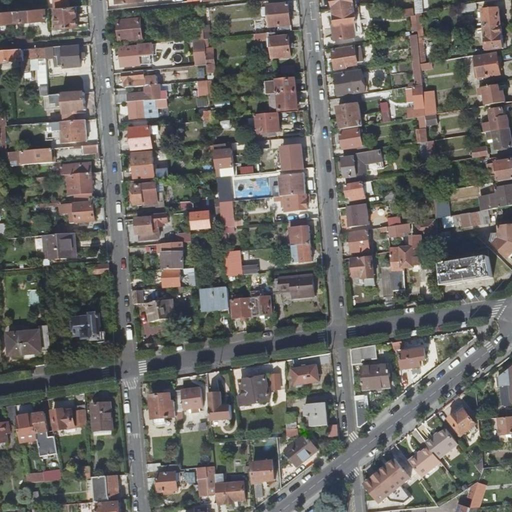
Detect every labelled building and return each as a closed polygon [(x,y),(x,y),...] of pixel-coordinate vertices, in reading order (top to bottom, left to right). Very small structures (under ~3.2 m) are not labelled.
[(55,0),(56,8),(58,8),(70,7),(69,0),(55,0)] [(356,7),(354,0),(333,0),(335,11),(356,7)] [(423,13),(425,13),(423,0),(415,0),(417,14),(423,13)] [(275,32),(291,31),(289,4),(267,6),(269,28),(275,27),(275,32)] [(478,11),(477,4),(462,6),(463,13),(478,11)] [(70,7),(58,8),(59,28),(79,27),(78,7),(70,7)] [(335,11),(337,26),(334,27),(336,41),(365,36),(360,7),(356,7),(335,11)] [(45,9),(15,11),(17,23),(46,20),(45,9)] [(502,27),(500,9),(484,12),(487,30),(502,27)] [(0,24),(14,23),(13,12),(7,12),(0,12),(0,24)] [(419,40),(426,39),(423,13),(417,14),(417,16),(419,32),(419,36),(419,40)] [(141,19),(119,22),(121,42),(143,39),(141,19)] [(206,38),(205,25),(197,26),(198,39),(206,39),(206,38)] [(502,27),(487,30),(489,43),(486,44),(487,49),(489,49),(490,51),(507,49),(505,35),(504,36),(502,27)] [(290,57),(288,36),(260,38),(262,59),(290,57)] [(412,37),(415,61),(421,60),(419,40),(419,36),(412,37)] [(200,58),(208,57),(206,38),(206,39),(198,39),(200,58)] [(206,38),(208,57),(208,64),(210,81),(213,80),(212,73),(217,73),(215,48),(211,48),(209,38),(206,38)] [(422,64),(429,63),(426,39),(419,40),(421,60),(422,64)] [(160,50),(160,43),(140,45),(141,47),(122,48),(123,66),(130,66),(131,69),(140,68),(140,65),(142,65),(141,51),(160,50)] [(82,68),(80,47),(46,49),(47,58),(62,57),(62,51),(64,50),(65,69),(82,68)] [(362,48),(334,52),(337,70),(349,69),(348,65),(364,63),(362,48)] [(47,58),(46,49),(24,51),(24,62),(25,80),(32,79),(31,61),(47,60),(47,58)] [(24,51),(0,52),(0,63),(24,62),(24,51)] [(501,75),(498,54),(477,58),(480,78),(501,75)] [(153,63),(152,55),(143,57),(145,65),(153,63)] [(421,60),(415,61),(417,86),(424,85),(422,70),(422,64),(421,60)] [(435,68),(434,62),(429,63),(422,64),(422,70),(435,68)] [(282,67),(283,74),(296,73),(295,65),(282,67)] [(126,82),(126,88),(144,87),(158,86),(157,77),(145,78),(145,71),(123,73),(124,82),(126,82)] [(363,72),(336,76),(340,97),(366,92),(363,72)] [(278,94),(297,92),(296,79),(266,82),(267,95),(278,94)] [(209,80),(199,80),(200,95),(210,95),(209,80)] [(158,86),(144,87),(144,96),(138,97),(138,96),(125,97),(125,103),(129,103),(146,102),(155,101),(164,100),(169,99),(169,91),(163,92),(162,85),(158,86)] [(487,107),(506,104),(504,93),(501,94),(500,87),(485,90),(487,107)] [(425,92),(424,88),(413,89),(415,109),(418,108),(418,111),(413,112),(414,116),(411,117),(411,119),(422,117),(427,116),(425,92)] [(436,99),(435,91),(425,92),(427,116),(433,115),(431,100),(436,99)] [(299,109),(297,92),(278,94),(280,111),(299,109)] [(64,108),(65,124),(75,123),(74,112),(86,111),(84,94),(50,96),(44,97),(46,113),(54,112),(54,109),(64,108)] [(147,117),(146,102),(129,103),(130,119),(147,117)] [(343,131),(364,127),(360,105),(339,108),(343,131)] [(491,112),(493,123),(494,131),(511,128),(509,117),(505,118),(503,110),(491,112)] [(278,113),(257,115),(259,138),(270,137),(269,132),(280,131),(278,113)] [(438,124),(436,115),(433,115),(427,116),(428,126),(438,124)] [(65,124),(61,124),(62,132),(63,144),(88,142),(86,122),(75,123),(65,124)] [(494,131),(493,123),(484,124),(486,132),(494,131)] [(61,124),(50,125),(50,133),(62,132),(61,124)] [(151,128),(131,130),(133,151),(153,149),(151,128)] [(511,136),(511,128),(494,131),(497,151),(511,148),(511,136)] [(361,130),(341,134),(344,151),(364,148),(361,130)] [(216,146),(216,154),(218,174),(219,177),(222,177),(222,172),(233,170),(231,151),(232,151),(231,144),(216,146)] [(83,155),(100,154),(100,146),(82,148),(83,155)] [(487,155),(490,158),(489,148),(473,150),(474,157),(487,155)] [(53,160),(52,150),(17,153),(17,156),(23,156),(23,163),(53,160)] [(383,150),(357,154),(357,159),(345,161),(346,179),(358,178),(358,177),(368,176),(367,172),(384,170),(383,150)] [(133,153),(134,169),(138,169),(139,181),(156,180),(155,172),(154,151),(133,153)] [(281,161),(281,166),(282,168),(304,166),(302,151),(284,153),(284,161),(281,161)] [(511,161),(495,165),(497,183),(511,180),(511,161)] [(59,175),(59,177),(73,176),(92,174),(91,166),(62,168),(62,174),(61,174),(61,175),(59,175)] [(4,182),(12,181),(10,168),(8,168),(3,169),(3,178),(4,182)] [(155,172),(156,180),(169,179),(169,171),(155,172)] [(81,202),(94,201),(92,174),(73,176),(75,195),(80,195),(81,202)] [(307,194),(305,174),(280,177),(282,196),(307,194)] [(364,184),(347,187),(349,198),(355,197),(355,201),(367,199),(364,184)] [(135,187),(136,205),(165,203),(165,193),(159,193),(158,185),(135,187)] [(499,195),(483,197),(485,211),(489,210),(511,206),(511,187),(498,190),(499,195)] [(384,194),(385,201),(400,199),(398,192),(384,194)] [(307,194),(282,196),(283,207),(286,207),(286,212),(308,210),(307,194)] [(221,202),(221,199),(195,202),(195,209),(216,207),(221,207),(221,202)] [(95,204),(76,205),(77,223),(96,222),(95,204)] [(367,204),(348,207),(351,227),(370,224),(367,204)] [(492,224),(489,210),(485,211),(481,212),(461,215),(463,229),(492,224)] [(214,228),(212,212),(194,214),(196,230),(214,228)] [(153,219),(137,220),(139,236),(153,234),(153,241),(160,240),(159,228),(165,227),(165,224),(169,224),(168,215),(153,217),(153,219)] [(390,227),(402,225),(401,218),(389,220),(390,227)] [(307,227),(306,219),(289,221),(292,246),(311,244),(310,226),(307,227)] [(437,219),(423,221),(424,234),(438,233),(437,219)] [(404,228),(404,224),(402,225),(390,227),(389,227),(390,231),(390,234),(398,232),(397,229),(404,228)] [(0,226),(0,240),(9,240),(7,225),(0,226)] [(494,244),(509,260),(511,256),(511,225),(505,226),(506,228),(500,229),(502,241),(498,244),(497,242),(494,244)] [(372,251),(369,230),(351,233),(355,254),(372,251)] [(55,236),(44,237),(46,252),(51,251),(52,260),(76,258),(74,234),(68,235),(55,236)] [(192,241),(191,236),(191,234),(179,235),(180,243),(192,241)] [(393,267),(394,273),(404,271),(404,269),(414,268),(414,265),(420,264),(419,250),(421,250),(419,236),(408,237),(410,248),(391,250),(392,252),(393,267)] [(481,249),(489,247),(478,237),(470,238),(481,249)] [(180,250),(193,249),(192,241),(180,243),(180,250)] [(451,249),(450,241),(439,243),(440,251),(451,249)] [(311,244),(292,246),(294,263),(313,261),(311,244)] [(228,276),(243,275),(241,251),(229,253),(226,253),(228,276)] [(163,255),(164,271),(180,270),(184,269),(183,253),(163,255)] [(375,278),(373,255),(353,259),(355,278),(364,277),(364,280),(375,278)] [(490,258),(442,265),(444,287),(493,278),(490,258)] [(246,273),(260,273),(260,264),(246,265),(246,273)] [(96,275),(111,274),(110,265),(95,266),(96,275)] [(386,298),(396,297),(394,273),(393,267),(383,268),(386,298)] [(180,270),(164,271),(165,289),(181,288),(180,270)] [(272,279),(273,293),(281,292),(281,289),(293,288),(294,299),(317,297),(315,275),(272,279)] [(231,314),(229,289),(203,291),(205,311),(221,309),(222,315),(231,314)] [(133,292),(134,305),(145,304),(143,291),(133,292)] [(273,316),(271,298),(252,300),(254,317),(273,316)] [(171,300),(149,304),(153,323),(175,318),(171,300)] [(235,319),(254,317),(252,300),(233,302),(235,319)] [(103,339),(100,316),(89,317),(89,319),(76,321),(77,336),(86,336),(87,339),(92,339),(92,340),(103,339)] [(43,350),(51,349),(49,325),(40,326),(41,331),(8,334),(10,356),(43,352),(43,350)] [(379,359),(377,346),(351,350),(353,366),(364,364),(364,361),(379,359)] [(425,349),(401,353),(404,375),(422,373),(421,367),(428,366),(425,349)] [(389,365),(363,368),(365,391),(391,389),(389,365)] [(320,383),(318,366),(293,370),(296,387),(320,383)] [(511,404),(511,368),(502,377),(503,387),(511,386),(511,394),(503,395),(504,405),(511,404)] [(280,377),(272,377),(273,391),(281,390),(280,377)] [(270,402),(265,378),(244,382),(247,397),(239,398),(241,407),(270,402)] [(201,390),(176,392),(177,404),(178,418),(178,427),(187,426),(186,413),(202,411),(201,390)] [(221,393),(209,394),(211,422),(234,420),(233,406),(223,407),(221,393)] [(178,418),(177,404),(172,404),(171,396),(150,397),(151,420),(178,418)] [(361,428),(369,422),(367,401),(356,402),(358,427),(361,428)] [(24,417),(22,404),(16,405),(18,420),(21,443),(29,442),(27,432),(34,431),(32,415),(24,417)] [(111,404),(93,405),(95,432),(113,431),(111,404)] [(313,428),(329,426),(327,404),(306,406),(307,417),(312,417),(313,428)] [(16,405),(8,407),(10,418),(13,420),(18,420),(16,405)] [(57,430),(88,425),(87,409),(70,412),(71,414),(66,415),(65,410),(54,412),(57,430)] [(458,413),(449,420),(462,437),(477,426),(465,411),(460,415),(458,413)] [(34,415),(41,457),(58,454),(56,436),(50,437),(46,413),(34,415)] [(297,414),(287,414),(287,431),(298,430),(297,414)] [(511,418),(499,420),(501,444),(509,443),(508,436),(511,435),(511,418)] [(6,424),(0,424),(0,443),(8,443),(6,424)] [(331,436),(340,435),(339,424),(330,425),(331,436)] [(434,438),(427,443),(429,447),(439,460),(458,445),(447,430),(434,439),(434,438)] [(298,467),(319,450),(307,436),(286,452),(298,467)] [(429,447),(410,463),(423,478),(441,462),(439,460),(429,447)] [(381,471),(364,485),(380,504),(394,492),(392,488),(407,476),(405,473),(408,471),(403,466),(401,468),(395,460),(394,461),(392,458),(379,469),(381,471)] [(274,460),(253,461),(256,482),(264,481),(264,478),(276,477),(274,460)] [(161,464),(147,465),(148,473),(162,472),(161,464)] [(92,478),(91,467),(81,468),(82,479),(92,478)] [(215,467),(197,468),(198,472),(200,498),(210,497),(209,490),(217,489),(216,478),(215,467)] [(29,481),(63,480),(63,471),(29,472),(29,481)] [(177,473),(158,475),(160,492),(169,492),(169,494),(174,494),(174,491),(178,491),(177,473)] [(119,497),(117,476),(94,478),(96,503),(111,502),(110,498),(119,497)] [(225,477),(216,478),(217,489),(218,496),(218,505),(236,504),(235,499),(247,498),(245,480),(225,482),(225,477)] [(404,503),(408,510),(421,503),(419,499),(426,495),(419,483),(412,486),(413,487),(402,494),(406,502),(404,503)] [(480,483),(473,488),(469,500),(474,502),(477,493),(480,483)] [(37,491),(28,492),(31,508),(33,508),(40,507),(37,491)] [(472,506),(478,508),(482,494),(477,493),(474,502),(472,506)] [(120,511),(120,503),(98,505),(98,511),(120,511)]
